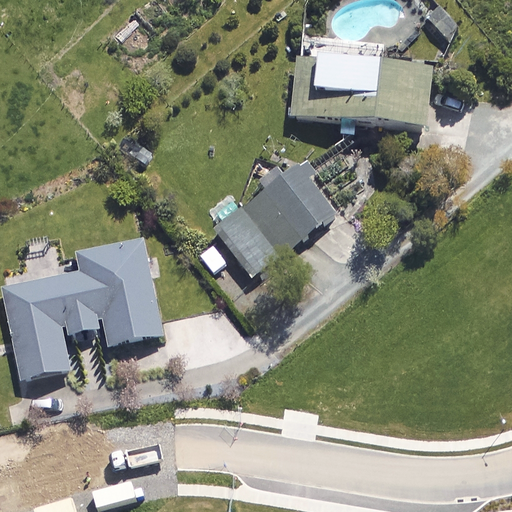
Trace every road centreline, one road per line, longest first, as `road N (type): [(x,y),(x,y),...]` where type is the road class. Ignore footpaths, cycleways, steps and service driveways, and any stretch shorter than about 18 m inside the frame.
road 1 (unknown): [(511,110),(250,350)]
road 2 (residential): [(511,472),(406,478),(175,450)]
